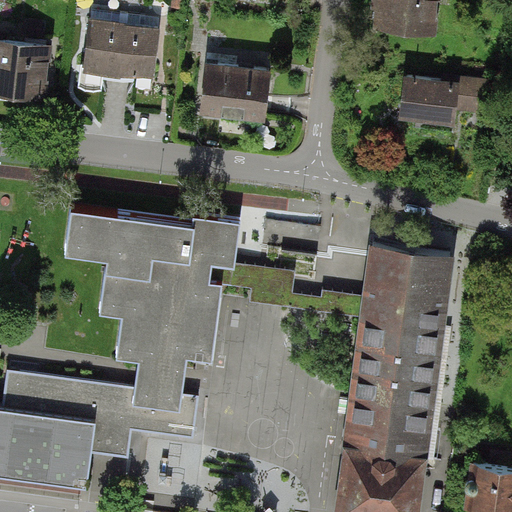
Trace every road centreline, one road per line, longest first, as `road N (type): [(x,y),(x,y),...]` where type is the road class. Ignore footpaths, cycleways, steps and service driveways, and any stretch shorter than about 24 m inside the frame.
road 1 (residential): [(0,138),(315,174)]
road 2 (residential): [(315,174),(511,224)]
road 3 (residential): [(338,0),(315,174)]
